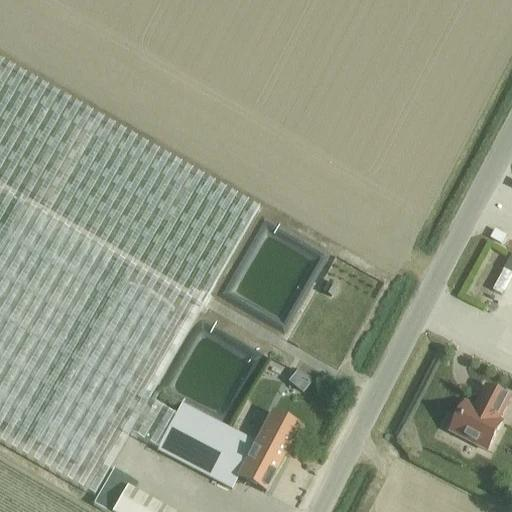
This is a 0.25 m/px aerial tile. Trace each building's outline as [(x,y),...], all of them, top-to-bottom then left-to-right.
[(0,444),(93,498),(129,436),(158,451),(157,452),(231,491),(237,480),(264,494),(298,429),(272,415),(256,445),(181,406),(176,417),(147,403),(201,309),(261,204),(0,54),(0,444)] [(328,283),(322,293),(331,298),(337,287),(328,283)] [(475,410),(465,405),(450,434),(487,453),(502,424),(498,422),(510,401),(487,388),(475,410)] [(113,471),(93,505),(104,511),(112,511),(125,490),(131,481),(113,471)] [(165,511),(135,495),(125,490),(112,511),(165,511)]
